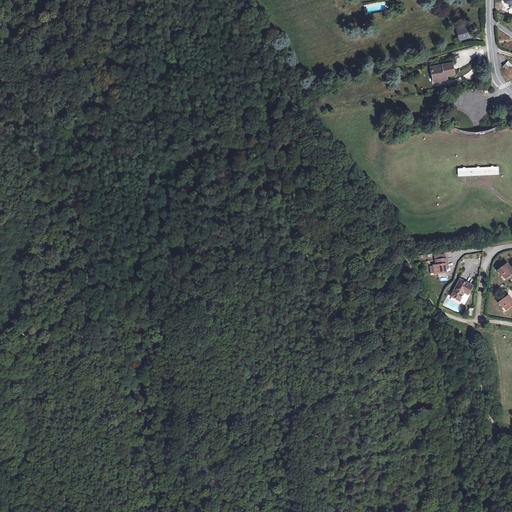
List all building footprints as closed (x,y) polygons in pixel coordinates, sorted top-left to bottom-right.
[(465,26),(456,28),(460,41),(469,38),(465,26)] [(444,81),(443,76),(447,76),(454,74),(453,64),(432,68),(433,76),(437,75),(438,82),(444,81)] [(499,164),(459,166),(459,174),(499,172),(499,164)] [(447,268),(449,267),(448,259),(446,259),(438,260),(438,265),(434,266),(435,274),(447,273),(447,269),(447,268)] [(501,275),(504,273),(507,278),(511,273),(511,269),(507,263),(507,264),(505,265),(498,270),(501,275)] [(469,289),(471,286),(462,281),(452,297),(461,302),(465,294),(469,296),(472,290),(469,289)] [(465,294),(461,302),(466,305),(471,297),(469,296),(465,294)] [(502,307),(504,305),(507,309),(511,305),(511,300),(508,295),(499,302),(502,307)]
